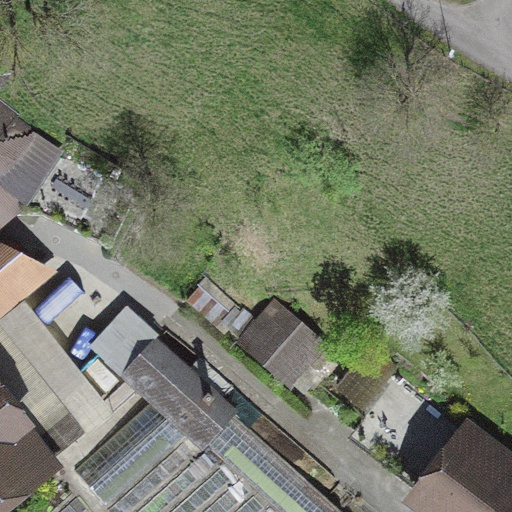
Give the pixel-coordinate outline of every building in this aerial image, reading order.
[(24,203),(109,244),(133,194),(54,154),(39,178),(0,149),(0,128),(13,110),(0,100),(0,80),(9,68),(0,62),(0,204),(15,216),(24,203)] [(0,245),(0,306),(46,269),(0,245)] [(287,378),(317,343),(265,299),(251,315),(264,326),(249,344),(287,378)] [(203,444),(232,412),(155,343),(126,374),(154,399),(74,470),(105,505),(189,431),(203,444)] [(461,430),(393,378),(354,430),(422,481),(461,430)] [(342,511),(232,412),(203,444),(279,511),(342,511)] [(0,497),(33,471),(0,430),(0,497)] [(444,511),(511,511),(511,483),(463,446),(424,497),(444,511)]
